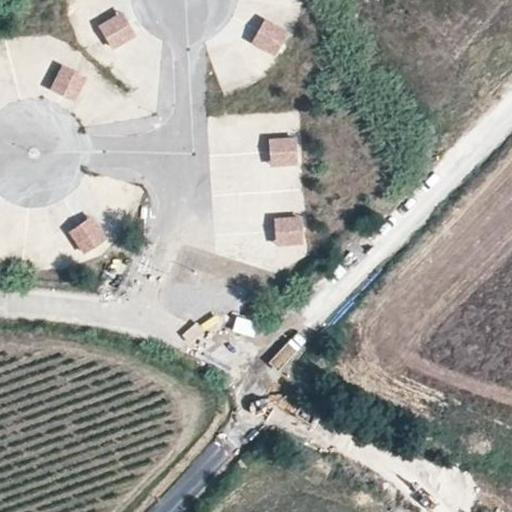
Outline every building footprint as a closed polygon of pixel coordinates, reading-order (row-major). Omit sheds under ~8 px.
[(111,48),(133,36),(121,14),(99,26),(111,48)] [(276,55),(288,33),(266,21),(254,42),(276,55)] [(74,101),(86,79),(63,67),(52,90),(74,101)] [(297,162),(295,137),(270,139),(272,164),(297,162)] [(103,239),(89,218),(69,232),(83,252),(103,239)] [(302,243),(301,218),(276,218),(277,243),(302,243)] [(220,282),(221,280),(199,272),(192,293),(214,301),(216,294),(220,282)] [(237,288),(220,282),(216,294),(233,300),(237,288)]
